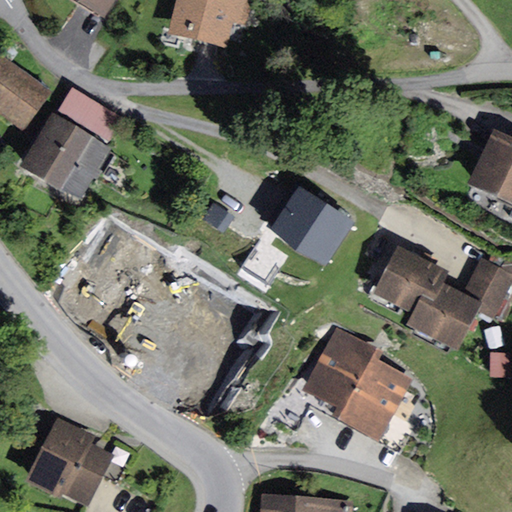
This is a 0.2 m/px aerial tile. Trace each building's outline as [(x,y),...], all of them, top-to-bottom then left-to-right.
[(112,0),(78,0),(104,15),(112,0)] [(175,0),(168,33),(226,47),(232,22),(246,25),(252,0),(175,0)] [(51,92),(0,54),(0,112),(23,130),(51,92)] [(72,87),(58,111),(110,141),(123,118),(72,87)] [(112,149),(52,113),(20,166),(60,190),(62,187),(81,199),(112,149)] [(511,136),(493,128),(467,183),(511,203),(511,136)] [(354,221),(298,185),(270,229),(325,265),(354,221)] [(73,270),(133,306),(166,253),(99,212),(79,245),(86,250),(73,270)] [(428,317),(445,282),(451,270),(399,244),(375,292),(414,310),(428,317)] [(428,317),(414,310),(407,323),(457,347),(476,308),(494,317),(511,280),(511,272),(480,256),(463,291),(445,282),(428,317)] [(338,418),(375,347),(336,326),(302,390),(336,407),(332,414),(338,418)] [(375,347),(338,418),(380,440),(412,379),(378,361),(383,351),(375,347)] [(511,353),(490,352),(490,376),(511,377),(511,353)] [(96,436),(57,417),(25,481),(61,499),(63,494),(87,506),(113,455),(92,444),(96,436)] [(352,511),(353,500),(261,494),(259,511),(352,511)]
